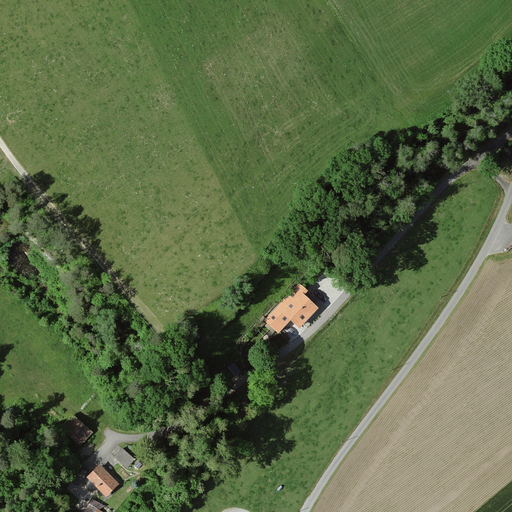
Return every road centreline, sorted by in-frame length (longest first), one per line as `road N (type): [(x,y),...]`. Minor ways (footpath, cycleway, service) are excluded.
road 1 (unclassified): [(305,511),(488,249),(511,188)]
road 2 (track): [(0,141),(163,330)]
